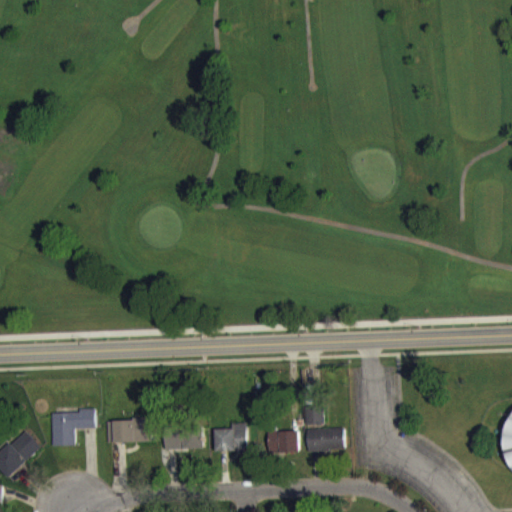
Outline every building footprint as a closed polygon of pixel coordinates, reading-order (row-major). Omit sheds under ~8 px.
[(307,394),(308,434),(324,433),(322,394),(307,394)] [(54,421),(55,455),(77,455),(77,437),(98,437),(97,420),(54,421)] [(154,451),(154,428),(109,428),(109,451),(154,451)] [(218,460),(250,459),(249,432),(233,432),(233,437),(217,438),(218,460)] [(302,459),(301,440),(282,440),(282,434),(270,435),(270,459),(302,459)] [(206,457),(205,436),(166,438),(167,459),(206,457)] [(309,438),(310,458),(347,457),(346,437),(309,438)] [(0,464),(0,473),(12,486),(44,456),(28,439),(0,464)]
